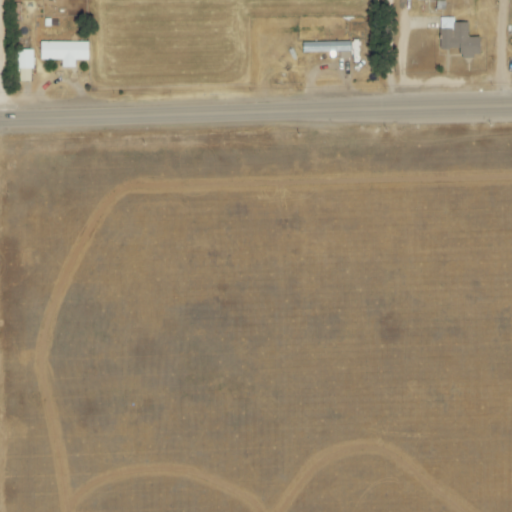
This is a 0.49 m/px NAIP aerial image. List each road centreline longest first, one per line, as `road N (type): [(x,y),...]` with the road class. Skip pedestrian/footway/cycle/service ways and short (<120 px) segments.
road 1 (primary): [(0,124),(511,109)]
road 2 (residential): [(7,124),(6,0)]
